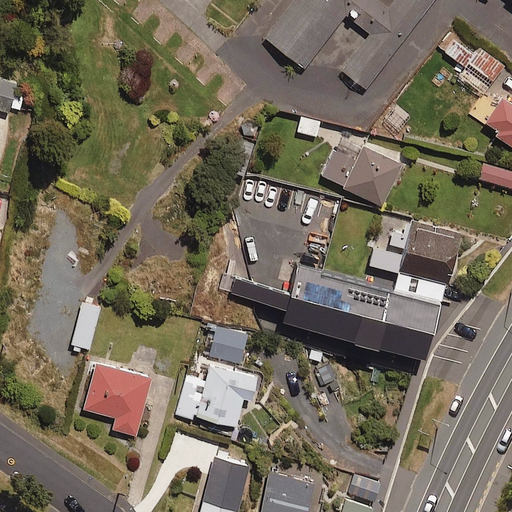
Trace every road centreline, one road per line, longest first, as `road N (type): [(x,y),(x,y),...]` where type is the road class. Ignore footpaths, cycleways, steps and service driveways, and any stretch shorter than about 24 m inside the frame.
road 1 (secondary): [(425,511),(511,341)]
road 2 (secondary): [(511,400),(457,511)]
